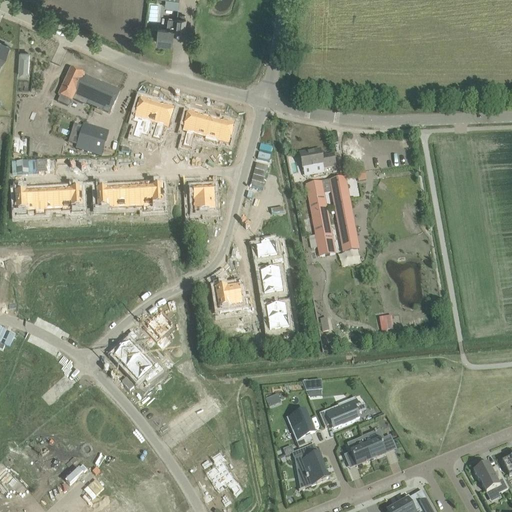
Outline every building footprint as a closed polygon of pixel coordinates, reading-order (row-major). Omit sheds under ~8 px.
[(184,32),(186,20),(177,19),(177,20),(168,19),(166,30),(158,29),(156,42),(171,44),(173,30),(176,31),(175,31),(184,32)] [(0,65),(8,47),(0,43),(0,65)] [(71,69),(58,98),(72,104),(72,103),(84,108),(85,104),(110,115),(118,96),(120,91),(71,69)] [(26,99),(25,110),(36,112),(47,113),(48,101),(26,99)] [(137,125),(133,138),(140,141),(142,136),(141,136),(151,105),(152,102),(141,99),(133,124),(137,125)] [(151,105),(141,136),(142,136),(148,138),(152,125),(157,126),(163,108),(151,105)] [(157,126),(153,140),(160,142),(164,128),(168,130),(175,109),(163,106),(163,108),(157,126)] [(188,113),(183,133),(187,134),(183,148),(190,150),(194,136),(193,136),(198,118),(199,118),(199,116),(188,113)] [(198,118),(193,136),(194,136),(205,139),(206,139),(211,121),(199,118),(198,118)] [(205,139),(205,141),(218,145),(219,143),(218,143),(223,124),(222,124),(211,121),(206,139),(205,139)] [(223,124),(218,143),(219,143),(229,145),(234,125),(223,122),(222,124),(223,124)] [(85,124),(77,150),(100,157),(108,132),(85,124)] [(320,151),(300,154),(302,164),(302,165),(303,170),(304,178),(324,174),(323,169),(335,167),(335,165),(333,156),(321,158),(320,151)] [(365,172),(358,173),(359,182),(367,181),(365,172)] [(319,256),(333,253),(323,194),(332,193),(343,251),(358,249),(345,178),(307,185),(319,256)] [(199,184),(187,185),(188,203),(214,202),(213,190),(199,191),(199,184)] [(162,188),(151,189),(152,189),(153,212),(164,211),(162,188)] [(151,189),(143,190),(144,208),(143,208),(143,213),(153,212),(152,189),(151,189)] [(134,190),(125,191),(126,209),(135,208),(134,190)] [(143,190),(134,190),(135,208),(143,208),(144,208),(143,190)] [(81,191),(70,192),(71,213),(71,215),(82,215),(81,191)] [(107,191),(96,192),(97,210),(108,210),(107,192),(107,191)] [(107,192),(108,210),(117,209),(116,191),(107,192)] [(125,191),(116,191),(117,209),(126,209),(125,191)] [(70,192),(61,193),(62,211),(62,213),(71,213),(70,192)] [(52,193),(43,194),(44,212),(45,212),(53,211),(52,193)] [(61,193),(52,193),(53,211),(62,211),(61,193)] [(26,194),(15,195),(16,218),(27,218),(27,213),(26,213),(25,195),(26,195),(26,194)] [(26,195),(25,195),(26,213),(27,213),(35,212),(34,194),(26,195)] [(43,194),(34,194),(35,212),(35,217),(45,217),(45,212),(44,212),(43,194)] [(214,202),(188,203),(189,222),(201,221),(201,215),(214,214),(214,202)] [(260,248),(255,249),(257,262),(271,260),(272,266),(284,264),(281,245),(270,247),(270,245),(260,246),(260,248)] [(138,263),(147,275),(158,267),(155,262),(158,260),(155,257),(153,259),(149,254),(138,263)] [(126,270),(136,283),(147,275),(138,263),(133,256),(129,259),(133,265),(126,270)] [(273,272),(260,275),(262,286),(287,282),(284,264),(272,266),(273,272)] [(119,272),(111,278),(121,292),(133,282),(119,265),(116,268),(119,272)] [(106,279),(99,285),(111,300),(121,292),(111,278),(106,272),(103,275),(106,279)] [(81,300),(92,313),(109,299),(93,280),(88,283),(93,289),(81,300)] [(287,282),(262,286),(263,298),(264,300),(277,297),(278,302),(290,300),(287,282)] [(227,289),(227,290),(231,315),(249,312),(248,300),(241,301),(239,288),(227,289)] [(217,305),(211,306),(212,318),(231,315),(227,290),(227,289),(215,291),(217,305)] [(79,323),(92,313),(81,300),(76,294),(73,297),(77,301),(68,309),(79,323)] [(279,309),(266,311),(267,322),(268,323),(293,319),(290,300),(278,302),(279,309)] [(156,319),(148,326),(160,340),(171,331),(170,329),(172,328),(161,316),(157,320),(156,319)] [(392,317),(384,318),(387,331),(394,329),(392,317)] [(267,322),(269,334),(283,332),(284,339),(296,337),(293,319),(268,323),(267,322)] [(129,338),(115,351),(120,356),(117,359),(127,370),(139,359),(129,349),(135,344),(129,338)] [(32,370),(39,379),(50,370),(38,357),(35,359),(39,364),(32,370)] [(139,359),(127,370),(138,383),(144,378),(148,383),(162,373),(155,364),(148,370),(139,359)] [(25,392),(39,379),(32,370),(27,365),(22,369),(27,375),(17,383),(25,392)] [(321,381),(302,383),(306,392),(322,390),(321,381)] [(187,382),(178,387),(189,402),(197,396),(187,382)] [(178,387),(171,392),(182,407),(189,402),(178,387)] [(171,392),(163,397),(175,412),(182,407),(171,392)] [(266,399),(269,408),(282,404),(279,395),(266,399)] [(80,397),(72,406),(83,418),(97,404),(90,397),(85,401),(80,397)] [(163,397),(155,404),(167,418),(175,412),(163,397)] [(97,404),(83,418),(97,428),(107,418),(101,413),(104,410),(97,404)] [(215,427),(211,430),(225,449),(242,438),(237,428),(240,427),(236,407),(233,404),(217,415),(221,420),(213,425),(215,427)] [(331,426),(336,424),(338,429),(360,420),(357,415),(362,413),(359,406),(352,409),(350,404),(339,408),(338,407),(319,415),(325,429),(326,429),(326,428),(331,426)] [(309,432),(313,431),(306,412),(293,417),(294,418),(288,420),(293,430),(291,431),(299,449),(314,443),(313,442),(311,436),(309,432)] [(107,420),(97,429),(110,442),(123,431),(118,425),(115,428),(107,420)] [(123,431),(111,443),(123,457),(131,452),(123,442),(128,438),(123,431)] [(391,442),(389,438),(379,442),(378,439),(369,443),(367,437),(362,439),(371,461),(386,455),(382,446),(391,442)] [(371,461),(362,439),(356,441),(358,447),(349,451),(350,454),(344,457),(346,461),(352,458),(356,467),(371,461)] [(26,442),(15,452),(20,459),(30,447),(26,442)] [(30,447),(20,459),(25,464),(38,452),(30,447)] [(292,448),(284,451),(286,457),(294,453),(292,448)] [(305,450),(292,454),(294,459),(297,472),(304,471),(311,487),(329,480),(319,455),(309,459),(305,450)] [(38,452),(25,464),(31,470),(43,459),(38,452)] [(131,452),(124,457),(135,473),(148,464),(143,456),(138,461),(131,452)] [(220,467),(206,475),(212,483),(232,471),(228,465),(231,462),(226,455),(216,461),(220,467)] [(509,478),(511,476),(511,458),(502,463),(509,478)] [(43,459),(31,470),(37,476),(49,465),(43,459)] [(148,464),(134,473),(144,489),(153,483),(146,475),(152,471),(148,464)] [(49,465),(37,476),(43,482),(55,471),(49,465)] [(495,490),(498,495),(509,490),(497,467),(491,471),(488,465),(473,472),(479,482),(486,495),(495,490)] [(55,471),(43,482),(47,488),(59,477),(55,471)] [(232,471),(212,484),(219,495),(232,487),(238,497),(245,489),(240,481),(239,482),(232,471)] [(153,483),(145,489),(155,505),(169,496),(165,488),(159,492),(153,483)] [(169,496),(155,505),(159,511),(170,511),(168,508),(174,505),(169,496)] [(399,505),(398,506),(400,511),(433,511),(427,501),(417,507),(415,508),(414,507),(409,497),(400,502),(401,504),(399,505)] [(4,500),(0,503),(0,511),(2,511),(9,505),(4,500)]
